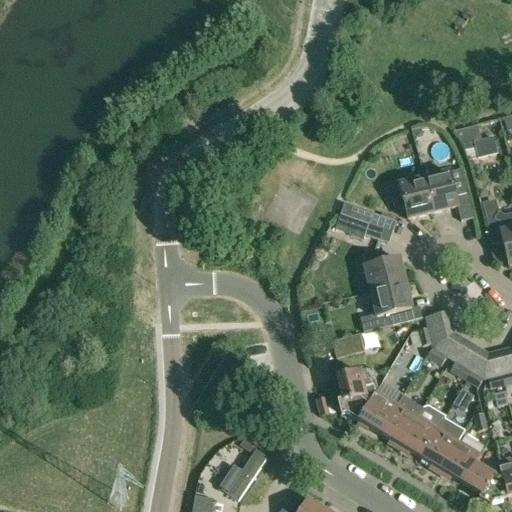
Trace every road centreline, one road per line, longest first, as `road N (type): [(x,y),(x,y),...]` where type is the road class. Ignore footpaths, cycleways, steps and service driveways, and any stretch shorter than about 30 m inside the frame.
road 1 (unclassified): [(390,511),(323,470),(305,448),(274,313),(241,290),(166,289)]
road 2 (unclassified): [(166,289),(170,180),(180,165),(292,90),(308,62),(323,0)]
road 3 (residential): [(511,295),(454,245),(437,246),(425,261),(425,277),(474,340),(495,344),(511,335)]
road 4 (residential): [(161,511),(173,415),(166,289)]
